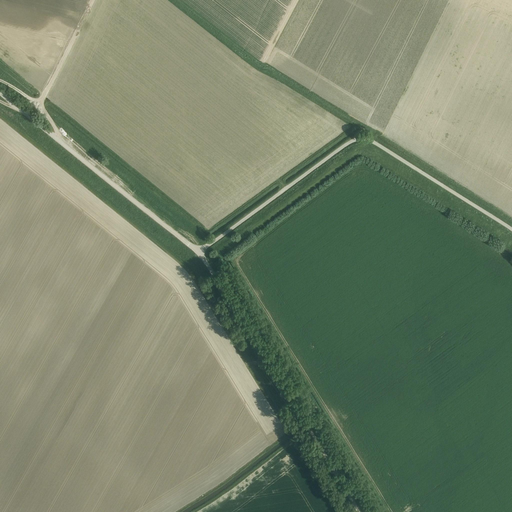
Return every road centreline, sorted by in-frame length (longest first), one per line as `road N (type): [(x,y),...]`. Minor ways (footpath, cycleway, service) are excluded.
road 1 (unclassified): [(511,229),(361,139),(198,252)]
road 2 (unclassified): [(359,511),(198,252)]
road 3 (unclassified): [(198,252),(0,92)]
